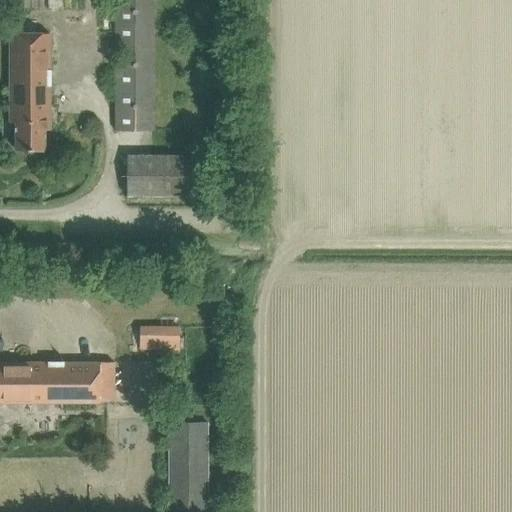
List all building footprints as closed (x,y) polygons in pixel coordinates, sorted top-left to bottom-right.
[(112,0),(113,132),(154,132),(153,0),(112,0)] [(49,130),(49,33),(8,34),(9,122),(15,122),(15,150),(44,150),(44,130),(49,130)] [(228,197),(228,155),(126,154),(126,196),(228,197)] [(179,351),(180,327),(138,327),(138,351),(179,351)] [(0,402),(99,403),(99,363),(0,362),(0,402)] [(206,511),(207,422),(167,422),(166,511),(206,511)]
